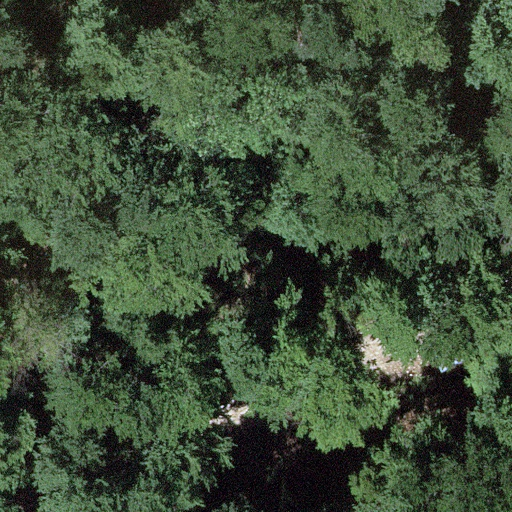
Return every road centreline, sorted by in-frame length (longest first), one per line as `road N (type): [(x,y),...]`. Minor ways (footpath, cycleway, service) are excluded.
road 1 (track): [(27,511),(511,300)]
road 2 (track): [(511,188),(0,250)]
